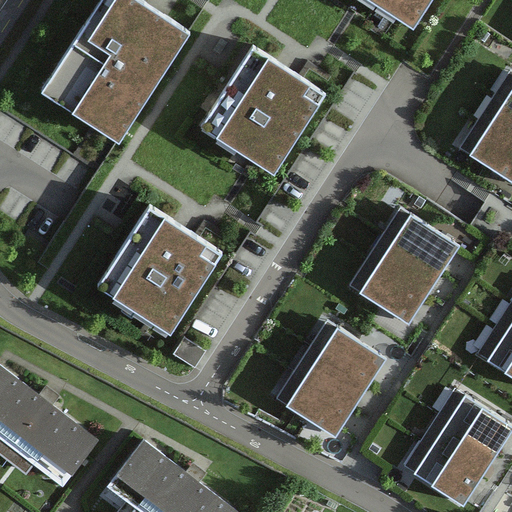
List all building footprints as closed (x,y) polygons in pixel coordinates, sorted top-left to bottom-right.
[(142,0),(100,0),(42,89),(119,139),(190,31),(142,0)] [(432,0),(370,0),(414,28),(432,0)] [(275,172),(326,95),(253,46),(201,124),(275,172)] [(482,86),(511,104),(511,66),(499,58),(482,86)] [(464,113),(511,143),(511,105),(482,86),(464,113)] [(446,141),(511,182),(511,144),(464,113),(446,141)] [(374,222),(444,267),(462,239),(392,194),(374,222)] [(169,329),(223,249),(152,201),(98,281),(169,329)] [(356,250),(427,294),(444,267),(374,222),(356,250)] [(338,277),(409,322),(426,294),(356,250),(338,277)] [(511,274),(503,289),(511,294),(511,274)] [(485,317),(511,333),(511,294),(503,289),(485,317)] [(302,336),(373,381),(390,353),(320,308),(302,336)] [(467,344),(511,372),(511,333),(485,317),(467,344)] [(285,364),(355,408),(372,381),(302,336),(285,364)] [(96,434),(0,363),(0,456),(21,472),(30,460),(60,482),(96,434)] [(267,391),(337,436),(355,408),(285,364),(267,391)] [(429,401),(500,446),(511,426),(511,414),(447,374),(429,401)] [(412,429),(482,473),(500,446),(429,401),(412,429)] [(394,456),(464,501),(482,474),(411,429),(394,456)] [(238,511),(138,438),(102,488),(126,505),(120,511),(238,511)]
